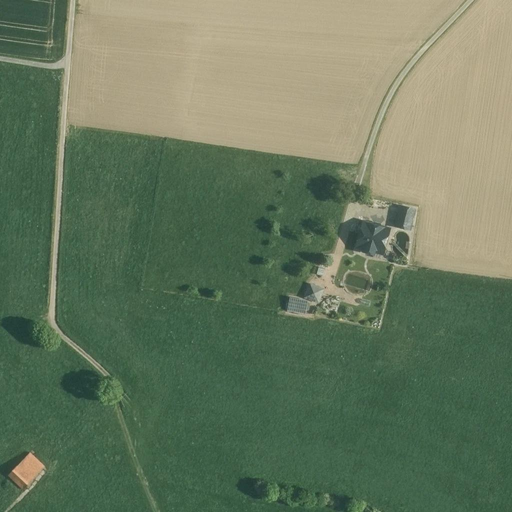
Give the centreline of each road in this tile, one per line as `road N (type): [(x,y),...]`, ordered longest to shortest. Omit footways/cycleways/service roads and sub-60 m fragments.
road 1 (unclassified): [(71,0),(55,324),(109,372)]
road 2 (track): [(157,511),(119,406),(121,385),(109,372)]
